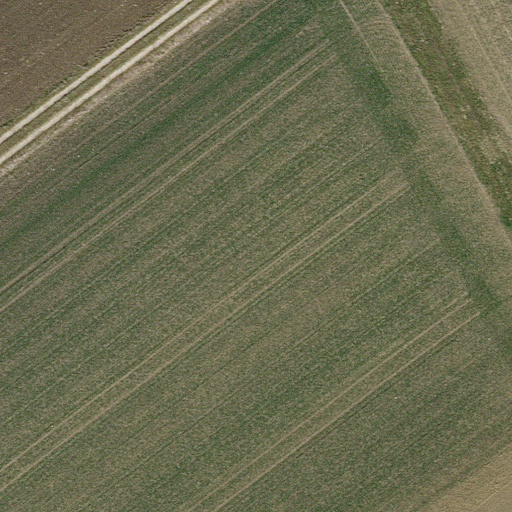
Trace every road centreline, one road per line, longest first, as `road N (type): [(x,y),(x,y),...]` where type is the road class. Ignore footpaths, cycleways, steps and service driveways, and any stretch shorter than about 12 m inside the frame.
road 1 (track): [(0,156),(207,0)]
road 2 (track): [(405,0),(511,204)]
